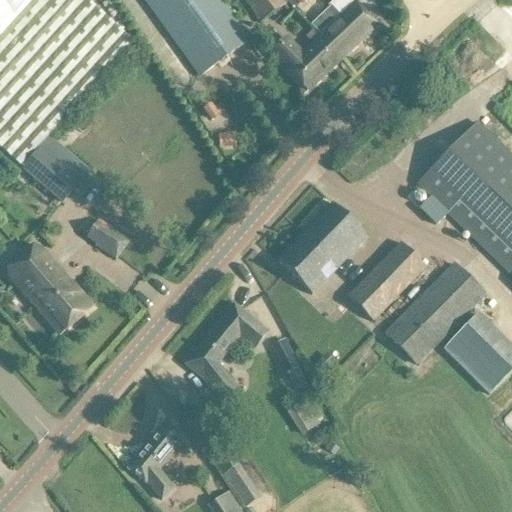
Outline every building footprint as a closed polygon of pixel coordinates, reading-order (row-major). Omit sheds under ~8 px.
[(31,0),(0,34),(0,148),(21,168),(38,149),(133,44),(85,0),(31,0)] [(0,0),(0,34),(31,0),(0,0)] [(141,0),(187,61),(199,77),(249,41),(238,24),(219,0),(141,0)] [(241,0),(260,25),(284,7),(279,0),(241,0)] [(311,27),(313,29),(341,60),(376,27),(355,5),(340,19),(331,9),(311,27)] [(307,92),(341,60),(313,29),(305,36),(313,45),(301,56),(288,42),(273,56),(286,70),(307,92)] [(418,186),(511,278),(511,158),(478,125),(418,186)] [(231,134),(218,135),(220,149),(234,147),(233,137),(231,137),(231,134)] [(62,204),(79,184),(38,149),(21,168),(62,204)] [(277,263),(291,277),(312,296),(326,282),(316,272),(326,261),(336,271),(367,239),(332,206),(277,263)] [(86,239),(115,261),(130,242),(100,220),(86,239)] [(401,244),(348,298),(372,323),(426,269),(401,244)] [(4,271),(60,337),(94,308),(77,287),(75,288),(46,254),(33,265),(24,254),(4,271)] [(382,336),(415,369),(486,296),(453,264),(382,336)] [(234,306),(185,365),(204,381),(229,409),(244,397),(218,364),(240,338),(254,350),(267,334),(234,306)] [(439,349),(487,396),(511,370),(511,350),(473,313),(439,349)] [(273,347),(296,391),(307,385),(283,341),(273,347)] [(317,421),(303,407),(293,416),(307,431),(317,421)] [(189,421),(247,508),(259,499),(203,412),(189,421)] [(148,484),(163,502),(176,491),(159,470),(184,440),(164,424),(126,469),(146,486),(148,484)] [(242,511),(229,492),(207,507),(210,511),(242,511)]
